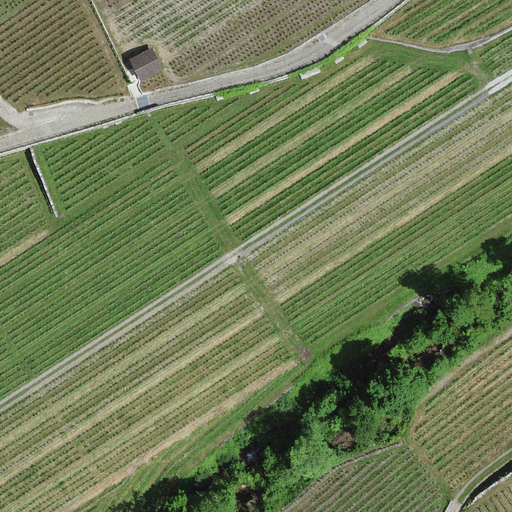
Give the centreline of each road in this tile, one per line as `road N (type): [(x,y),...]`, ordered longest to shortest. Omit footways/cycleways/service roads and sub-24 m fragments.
road 1 (track): [(0,408),(511,73)]
road 2 (track): [(0,147),(307,58),(387,0)]
